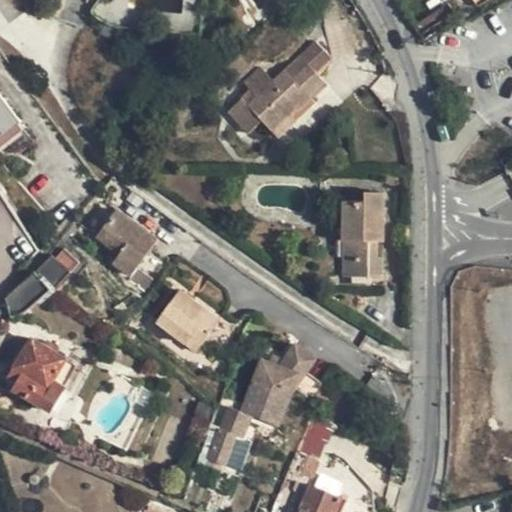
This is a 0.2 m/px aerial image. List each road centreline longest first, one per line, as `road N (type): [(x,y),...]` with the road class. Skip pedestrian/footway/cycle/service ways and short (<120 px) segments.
road 1 (unknown): [(0,6),(100,149),(156,197),(339,321),(430,350)]
road 2 (residential): [(409,511),(430,398),(428,124),(373,0)]
